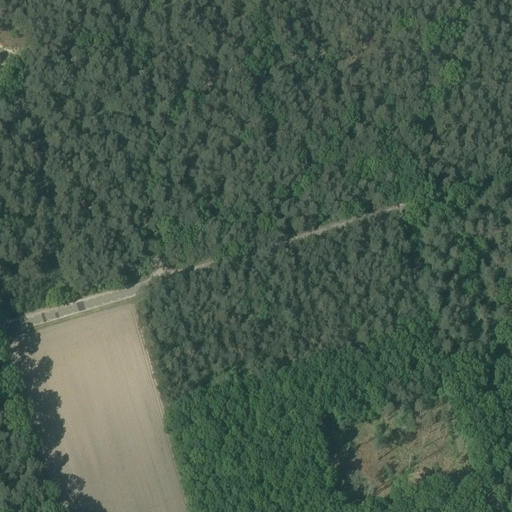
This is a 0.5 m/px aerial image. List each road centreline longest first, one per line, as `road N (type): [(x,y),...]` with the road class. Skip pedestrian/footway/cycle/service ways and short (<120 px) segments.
road 1 (tertiary): [(0,329),(511,176)]
road 2 (track): [(395,211),(471,0)]
